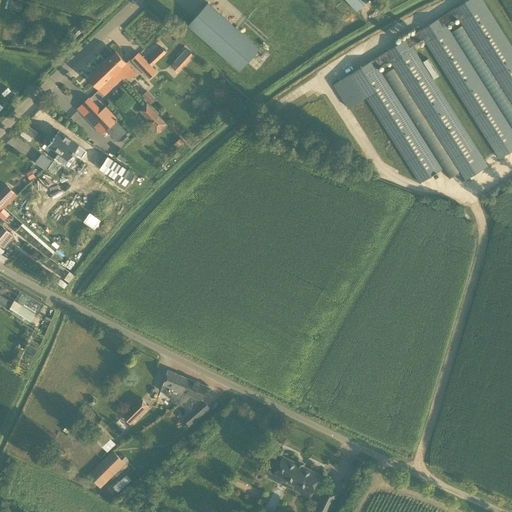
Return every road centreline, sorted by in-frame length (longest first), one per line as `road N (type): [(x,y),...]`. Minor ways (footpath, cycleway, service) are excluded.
road 1 (unclassified): [(0,264),(495,511)]
road 2 (unknown): [(418,475),(480,259),(476,208)]
road 3 (unclassified): [(0,132),(139,0)]
